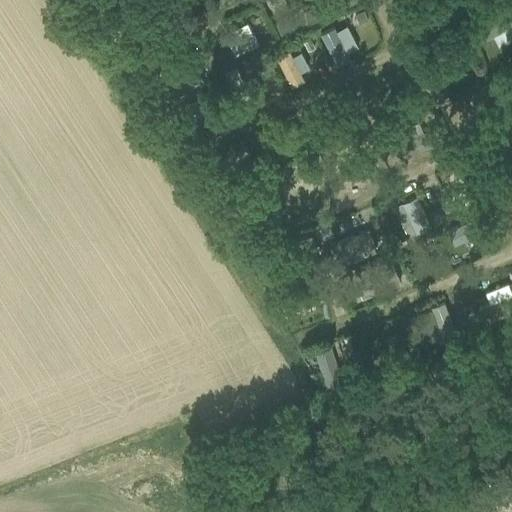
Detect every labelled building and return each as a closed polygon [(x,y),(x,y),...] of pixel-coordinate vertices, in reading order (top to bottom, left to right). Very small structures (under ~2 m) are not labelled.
[(127,0),(121,0),(102,9),(111,28),(136,17),(127,0)] [(288,16),(276,22),(281,34),(321,15),(316,4),(299,12),(295,4),(285,8),(288,16)] [(363,10),(354,14),(358,22),(366,19),(363,10)] [(332,27),(319,34),(335,64),(348,57),(346,52),(334,31),(332,27)] [(231,30),(224,33),(229,44),(233,55),(257,44),(253,33),(251,34),(236,41),(231,30)] [(309,39),(303,42),(307,50),(313,47),(309,39)] [(288,51),(275,57),(290,86),(303,79),(299,72),(290,56),(288,51)] [(260,65),(253,68),(257,74),(263,71),(260,65)] [(146,66),(136,71),(141,80),(150,74),(146,66)] [(175,77),(154,88),(161,102),(201,81),(194,67),(175,77)] [(236,68),(223,74),(240,106),(253,99),(236,68)] [(393,71),(383,76),(388,86),(398,81),(393,71)] [(217,91),(211,94),(214,100),(220,97),(217,91)] [(206,95),(174,112),(181,126),(213,109),(206,95)] [(373,100),(333,118),(339,131),(379,113),(373,100)] [(390,120),(382,124),(392,143),(395,141),(402,156),(442,138),(437,127),(422,133),(401,143),(396,132),(390,120)] [(264,148),(259,150),(264,163),(268,161),(314,142),(308,128),(297,133),(279,141),(264,148)] [(242,142),(217,156),(228,175),(243,167),(249,177),(259,171),(242,142)] [(318,155),(282,170),(288,184),(307,176),(316,172),(324,169),(318,155)] [(255,185),(227,201),(233,211),(241,207),(259,197),(261,196),(255,185)] [(215,187),(206,192),(210,200),(218,194),(215,187)] [(327,193),(316,197),(319,204),(329,200),(327,193)] [(415,196),(402,202),(410,220),(402,224),(407,235),(429,224),(415,196)] [(481,213),(447,230),(454,244),(488,227),(481,213)] [(237,228),(230,232),(234,239),(241,235),(237,228)] [(366,231),(331,244),(334,251),(335,251),(338,259),(344,257),(346,262),(362,257),(360,253),(373,248),(366,231)] [(489,233),(483,236),(488,246),(494,242),(489,233)] [(285,267),(275,271),(280,283),(308,272),(306,268),(318,265),(308,235),(296,239),(297,240),(290,243),(297,263),(285,267)] [(398,238),(389,242),(393,252),(402,249),(398,238)] [(385,242),(377,245),(381,256),(389,253),(385,242)] [(405,255),(394,260),(398,271),(410,266),(405,255)] [(390,260),(353,274),(358,289),(381,280),(384,288),(398,282),(390,260)] [(341,263),(332,266),(335,275),(344,272),(341,263)] [(331,271),(319,276),(322,284),(334,280),(331,271)] [(317,282),(279,296),(284,309),(322,296),(317,282)] [(335,308),(346,304),(340,288),(329,292),(335,308)] [(511,295),(490,304),(478,309),(483,323),(511,311),(511,295)] [(443,302),(429,307),(430,309),(440,336),(441,339),(455,333),(453,329),(443,302)] [(472,307),(461,311),(465,323),(477,319),(472,307)] [(394,335),(386,339),(390,349),(399,346),(394,335)] [(327,345),(315,349),(328,384),(342,379),(338,370),(336,371),(327,345)] [(355,366),(343,370),(346,377),(357,373),(355,366)]
